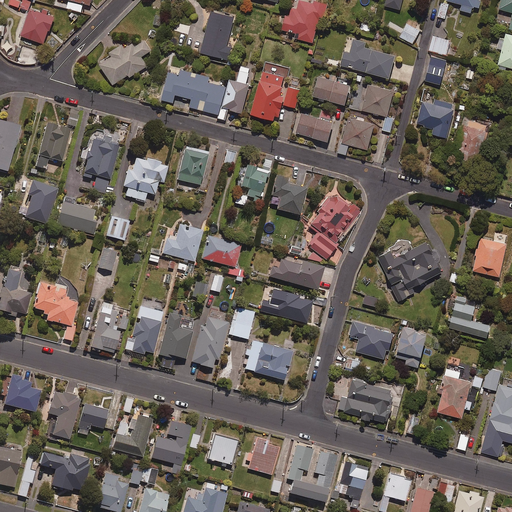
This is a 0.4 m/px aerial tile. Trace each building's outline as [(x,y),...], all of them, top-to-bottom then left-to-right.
[(32,2),(26,0),(10,0),(9,4),(29,10),(32,2)] [(68,0),(67,8),(82,12),(84,2),(91,4),(92,0),(68,0)] [(311,0),(311,3),(301,0),(297,0),(296,9),(289,7),(286,16),(285,16),(281,29),(299,34),(298,39),(312,43),(316,28),(319,28),(326,3),(313,0),(311,0)] [(385,0),(384,6),(400,10),(402,0),(385,0)] [(446,0),(446,1),(461,5),(460,10),(470,13),(472,6),(478,8),(480,0),(478,0),(446,0)] [(511,0),(500,0),(498,9),(511,12),(511,15),(508,29),(511,30),(511,0)] [(448,4),(441,2),(437,17),(444,19),(448,4)] [(235,13),(212,7),(200,49),(230,58),(234,44),(227,41),(235,13)] [(55,17),(31,9),(22,35),(44,43),(49,29),(51,30),(55,17)] [(404,21),(397,34),(413,42),(419,29),(404,21)] [(429,33),(425,48),(444,53),(448,38),(429,33)] [(511,35),(505,34),(504,39),(499,38),(496,48),(501,50),(498,65),(511,68),(511,35)] [(95,63),(108,83),(124,73),(125,75),(144,63),(139,56),(148,50),(137,35),(123,44),(121,41),(106,50),(108,54),(95,63)] [(365,43),(353,39),(350,52),(344,50),(340,65),(388,78),(394,56),(364,48),(365,43)] [(446,60),(431,56),(424,81),(439,85),(446,60)] [(289,65),(265,58),(250,112),(274,118),(276,114),(279,115),(285,94),(281,93),(289,65)] [(216,114),(226,84),(211,79),(212,76),(182,66),(181,69),(171,66),(161,97),(216,114)] [(237,78),(231,76),(223,106),(243,112),(252,82),(247,81),(250,71),(240,68),(237,78)] [(312,93),(346,103),(352,83),(317,73),(312,93)] [(365,81),(359,107),(386,113),(392,88),(365,81)] [(294,105),(299,88),(288,85),(283,102),(294,105)] [(434,100),(432,104),(422,101),(417,124),(433,128),(431,135),(446,138),(454,105),(434,100)] [(301,108),(295,130),(329,139),(335,118),(301,108)] [(346,114),(340,140),(366,147),(373,120),(346,114)] [(387,131),(392,117),(384,114),(379,129),(387,131)] [(0,169),(5,171),(18,125),(0,120),(0,169)] [(486,125),(464,120),(455,157),(477,162),(486,125)] [(71,129),(47,123),(36,166),(46,169),(49,158),(62,161),(71,129)] [(337,142),(335,151),(344,153),(346,144),(337,142)] [(209,153),(186,148),(178,180),(201,185),(209,153)] [(236,152),(228,150),(225,163),(234,165),(236,152)] [(147,161),(136,158),(132,171),(128,170),(124,186),(128,187),(126,195),(145,201),(148,193),(155,195),(159,182),(164,183),(169,165),(147,159),(147,161)] [(269,171),(248,165),(239,193),(260,200),(269,171)] [(321,177),(308,171),(303,185),(316,190),(321,177)] [(290,179),(277,175),(271,196),(280,198),(277,209),(300,216),(308,189),(288,184),(290,179)] [(89,187),(104,192),(107,182),(92,177),(89,187)] [(42,223),(54,187),(29,179),(24,194),(27,195),(21,216),(42,223)] [(247,197),(238,194),(235,203),(244,206),(247,197)] [(336,244),(361,210),(353,205),(351,208),(336,197),(329,197),(318,212),(319,213),(309,227),(320,235),(311,248),(315,251),(310,257),(319,264),(324,257),(327,259),(337,245),(336,244)] [(58,223),(93,233),(99,210),(64,200),(58,223)] [(124,239),(129,220),(110,215),(105,234),(124,239)] [(194,260),(203,228),(179,222),(176,234),(168,232),(162,251),(194,260)] [(200,256),(234,265),(240,242),(206,233),(200,256)] [(499,277),(506,244),(479,238),(472,271),(499,277)] [(433,254),(427,242),(394,258),(391,251),(377,257),(398,301),(415,293),(412,287),(443,272),(437,261),(440,259),(437,252),(433,254)] [(116,250),(102,246),(97,265),(111,269),(116,250)] [(160,257),(151,255),(149,261),(159,263),(160,257)] [(272,266),(269,275),(318,289),(324,266),(303,260),(301,264),(281,258),(278,268),(272,266)] [(22,268),(9,265),(4,287),(3,287),(0,299),(0,310),(16,314),(17,312),(26,314),(31,293),(17,290),(22,268)] [(462,271),(453,269),(449,282),(458,284),(462,271)] [(192,273),(181,271),(179,277),(191,280),(192,273)] [(217,290),(221,275),(213,272),(209,288),(217,290)] [(208,283),(196,280),(192,297),(203,300),(208,283)] [(67,291),(41,284),(34,308),(48,312),(46,320),(67,325),(63,338),(72,341),(76,326),(72,325),(78,303),(64,299),(67,291)] [(299,296),(279,290),(272,314),(307,324),(313,302),(299,298),(299,296)] [(466,298),(457,296),(448,328),(486,338),(489,325),(471,320),(474,307),(464,304),(466,298)] [(327,300),(315,297),(314,304),(325,306),(327,300)] [(109,324),(114,306),(103,303),(91,347),(115,354),(121,332),(116,331),(117,327),(109,324)] [(245,337),(252,311),(237,306),(230,333),(245,337)] [(186,315),(167,310),(156,352),(168,355),(168,353),(185,357),(193,327),(183,324),(186,315)] [(217,358),(228,320),(205,313),(202,324),(199,323),(189,360),(211,366),(214,357),(217,358)] [(129,317),(121,315),(118,328),(126,330),(129,317)] [(152,352),(160,321),(139,315),(137,320),(134,319),(130,334),(133,335),(129,349),(143,353),(144,350),(152,352)] [(375,326),(352,320),(348,336),(359,339),(355,351),(385,360),(392,334),(374,329),(375,326)] [(404,323),(396,347),(421,354),(429,330),(404,323)] [(292,351),(261,343),(253,371),(284,379),(292,351)] [(360,361),(348,358),(345,369),(357,372),(360,361)] [(498,371),(483,367),(478,385),(493,389),(498,371)] [(9,374),(1,402),(32,410),(38,387),(29,384),(30,380),(9,374)] [(476,386),(479,376),(472,374),(468,383),(476,386)] [(366,385),(367,383),(352,380),(347,397),(342,396),(338,410),(390,423),(394,408),(390,407),(393,392),(366,385)] [(511,388),(499,385),(485,436),(511,443),(511,388)] [(69,437),(80,394),(64,390),(63,391),(53,388),(47,411),(55,413),(50,432),(69,437)] [(133,400),(126,398),(123,411),(130,413),(133,400)] [(112,408),(83,401),(77,425),(89,428),(90,424),(107,428),(112,408)] [(141,454),(151,417),(136,412),(129,436),(115,431),(111,445),(141,454)] [(419,419),(410,417),(407,433),(416,435),(419,419)] [(191,426),(172,421),(167,439),(158,437),(152,458),(164,461),(162,470),(179,475),(191,426)] [(238,438),(214,432),(208,457),(232,463),(238,438)] [(200,436),(192,434),(190,447),(197,449),(200,436)] [(465,450),(469,436),(461,434),(457,448),(465,450)] [(268,441),(258,438),(249,469),(272,475),(280,448),(267,444),(268,441)] [(314,450),(296,445),(287,479),(294,480),(291,494),(326,503),(338,456),(320,452),(314,473),(319,474),(316,486),(300,482),(303,470),(308,471),(314,450)] [(22,452),(0,447),(0,484),(14,488),(22,452)] [(34,455),(29,453),(18,495),(27,497),(28,491),(31,491),(36,471),(31,469),(34,455)] [(73,489),(84,491),(90,464),(87,464),(88,459),(68,454),(67,459),(50,455),(49,462),(54,463),(53,469),(56,470),(52,486),(72,491),(73,489)] [(369,469),(345,461),(336,492),(346,495),(343,504),(357,509),(369,469)] [(158,471),(135,465),(130,483),(139,485),(140,481),(154,485),(158,471)] [(118,477),(105,473),(96,507),(113,511),(121,511),(129,484),(117,481),(118,477)] [(405,502),(412,480),(390,474),(379,511),(385,511),(390,498),(405,502)] [(281,482),(273,480),(271,491),(279,493),(281,482)] [(215,484),(207,482),(203,495),(198,493),(196,500),(188,498),(183,511),(222,511),(227,495),(213,491),(215,484)] [(454,487),(439,483),(436,495),(443,497),(441,503),(449,505),(454,487)] [(428,511),(434,492),(417,487),(410,511),(428,511)] [(165,511),(170,494),(145,488),(139,511),(165,511)] [(476,497),(477,493),(468,491),(468,494),(458,491),(452,511),(478,511),(482,499),(476,497)] [(268,511),(269,510),(240,503),(237,511),(268,511)]
